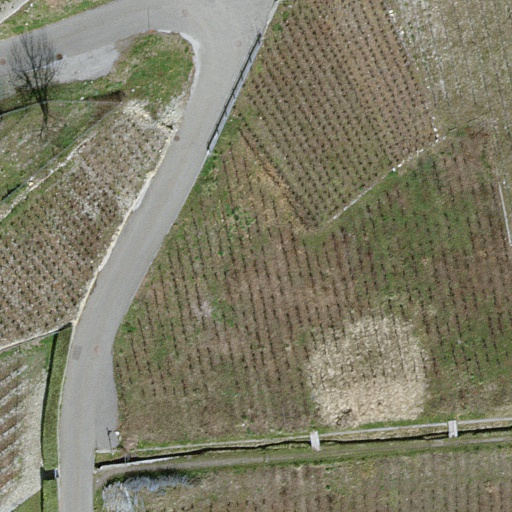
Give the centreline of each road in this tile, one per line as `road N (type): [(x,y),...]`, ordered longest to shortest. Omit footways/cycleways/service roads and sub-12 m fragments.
road 1 (residential): [(0,57),(178,9),(204,15),(219,38),(201,121),(88,355),(78,511)]
road 2 (track): [(511,435),(78,475)]
